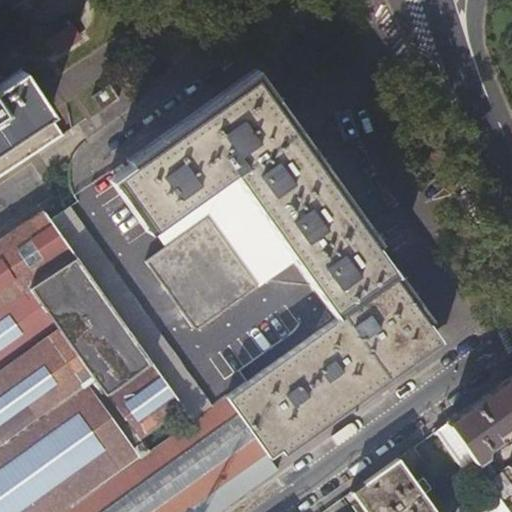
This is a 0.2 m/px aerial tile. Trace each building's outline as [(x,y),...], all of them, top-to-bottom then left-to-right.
[(0,80),(0,144),(13,165),(20,161),(60,135),(16,69),(0,80)] [(376,252),(249,74),(111,175),(145,222),(161,245),(145,257),(142,259),(189,326),(196,327),(256,284),(292,258),(318,295),(334,316),(225,394),(268,453),(434,333),(391,272),(376,252)] [(100,111),(118,100),(109,86),(91,97),(100,111)] [(0,173),(13,165),(0,144),(0,173)] [(64,206),(46,219),(72,256),(188,420),(207,407),(64,206)] [(0,367),(0,511),(57,511),(188,420),(72,256),(27,287),(56,327),(0,367)] [(27,287),(0,303),(0,367),(56,327),(27,287)] [(511,373),(446,420),(474,461),(482,455),(485,446),(496,438),(492,432),(511,417),(511,373)] [(223,395),(207,407),(188,420),(57,511),(214,511),(275,468),(274,466),(223,395)] [(446,420),(433,429),(463,472),(468,468),(475,463),(474,461),(446,420)] [(349,489),(365,511),(436,511),(423,493),(417,485),(414,481),(397,456),(349,489)] [(486,479),(491,486),(504,476),(499,470),(486,479)] [(417,485),(423,493),(431,487),(423,475),(414,481),(417,485)] [(498,496),(485,505),(497,511),(505,511),(508,510),(498,496)]
